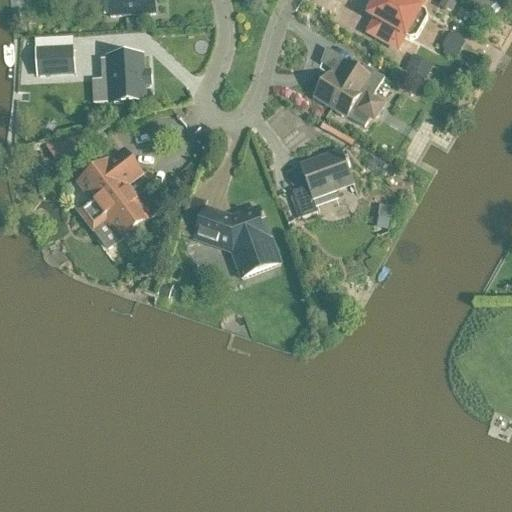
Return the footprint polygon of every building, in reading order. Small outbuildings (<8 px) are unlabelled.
[(109,0),(111,22),(155,19),(154,0),(109,0)] [(428,2),(424,0),(381,0),(370,21),(376,24),(369,38),(398,54),(405,42),(409,44),(417,42),(427,23),(426,16),(421,14),(428,2)] [(441,10),(452,16),(456,8),(446,2),(441,10)] [(75,81),(73,51),(36,54),(37,83),(75,81)] [(142,62),(109,64),(111,109),(144,107),(142,62)] [(315,102),(347,123),(364,133),(369,124),(374,128),(385,109),(373,102),(384,83),(352,64),(349,69),(348,68),(337,85),(329,80),(315,102)] [(413,65),(407,74),(424,84),(430,74),(413,65)] [(43,126),(40,134),(44,140),(52,139),(55,131),(50,125),(43,126)] [(353,188),(341,155),(300,170),(308,192),(293,197),(302,224),(318,218),(312,203),(353,188)] [(146,229),(145,227),(156,219),(142,200),(136,205),(132,201),(131,201),(124,192),(141,179),(124,158),(109,170),(107,168),(80,188),(94,206),(79,218),(93,237),(95,236),(109,254),(128,240),(130,241),(131,242),(133,243),(135,244),(136,244),(138,243),(140,243),(141,243),(143,241),(144,240),(145,239),(146,237),(147,235),(147,234),(147,233),(146,231),(146,229)] [(232,224),(205,214),(194,244),(233,258),(242,284),(280,270),(260,214),(232,224)] [(170,303),(173,292),(163,288),(159,300),(170,303)]
